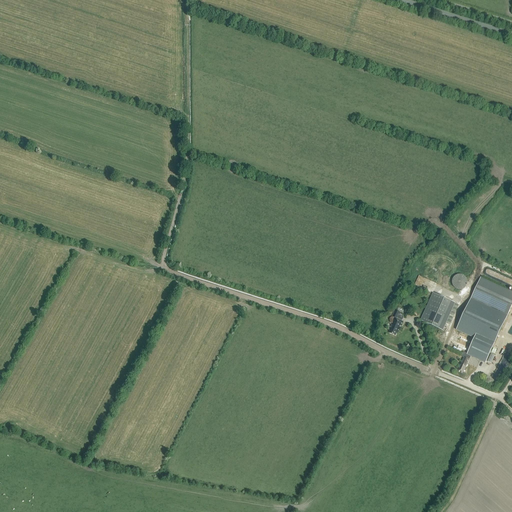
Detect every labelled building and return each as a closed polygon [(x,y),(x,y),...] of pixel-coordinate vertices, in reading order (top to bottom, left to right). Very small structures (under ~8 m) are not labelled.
[(465,261),(462,272),(469,274),(472,263),(465,261)] [(460,290),(461,290),(463,290),(464,289),(465,288),(466,287),(467,286),(468,284),(468,282),(468,281),(467,279),(467,278),(466,277),(464,276),(463,275),(462,274),(460,274),(458,274),(457,275),(455,275),(454,276),(453,278),(452,279),(452,280),(452,282),(452,284),(452,285),(453,287),(454,288),(455,289),(457,290),(458,290),(460,290)] [(471,298),(457,330),(475,338),(467,354),(471,356),(485,363),(507,315),(511,305),(511,292),(481,278),(471,298)] [(433,293),(420,321),(439,329),(451,302),(433,293)] [(392,316),(395,318),(390,329),(391,329),(390,333),(396,336),(397,332),(398,332),(400,328),(399,328),(400,325),(401,326),(403,321),(396,318),(398,314),(399,315),(401,312),(395,310),(392,316)] [(464,358),(458,370),(463,373),(471,356),(467,354),(464,352),(462,356),(464,358)]
